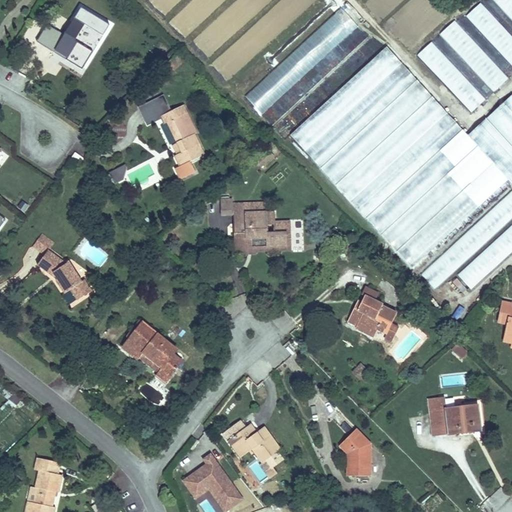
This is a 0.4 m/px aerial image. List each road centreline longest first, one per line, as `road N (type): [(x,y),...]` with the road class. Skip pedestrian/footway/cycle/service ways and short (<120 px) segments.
road 1 (residential): [(138,476),(161,462),(231,373),(250,334)]
road 2 (residential): [(0,359),(138,476)]
